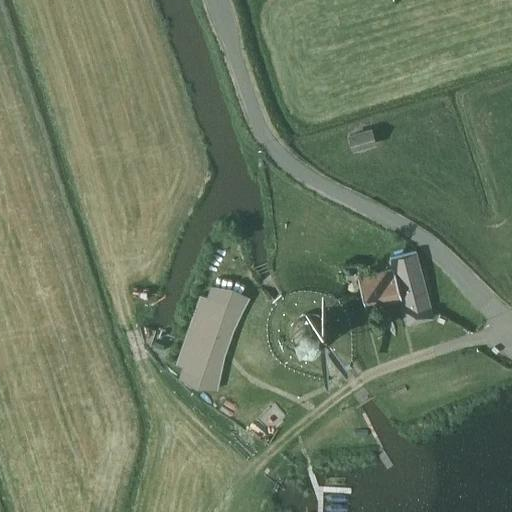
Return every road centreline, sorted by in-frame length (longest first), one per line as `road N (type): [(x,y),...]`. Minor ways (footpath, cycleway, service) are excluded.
road 1 (unclassified): [(218,0),(270,148),(308,178),(409,228),(511,324)]
road 2 (track): [(262,511),(279,450),(370,379),(511,324)]
